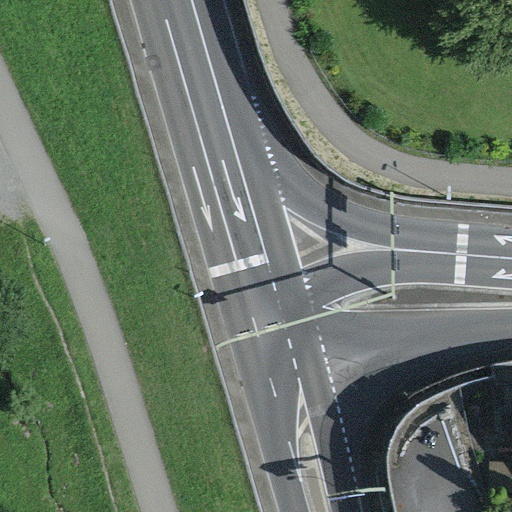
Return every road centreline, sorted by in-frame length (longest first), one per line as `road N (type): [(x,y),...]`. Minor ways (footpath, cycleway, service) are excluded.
road 1 (motorway): [(184,511),(32,0)]
road 2 (primary): [(269,321),(178,0)]
road 3 (secondary): [(269,321),(383,296),(511,293)]
road 4 (motorway): [(0,290),(64,511)]
road 5 (primary): [(345,511),(331,456),(269,321)]
road 6 (primary): [(269,321),(281,464),(295,511)]
